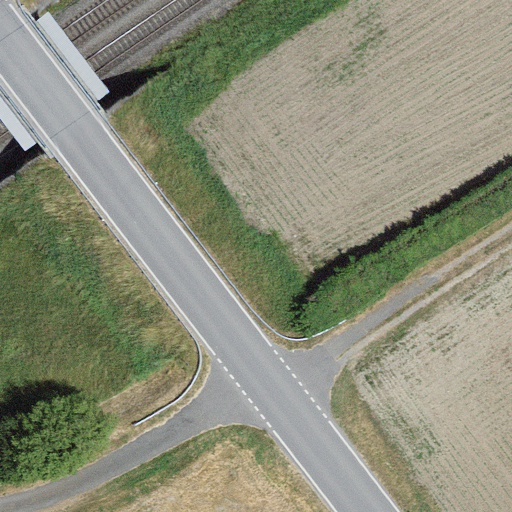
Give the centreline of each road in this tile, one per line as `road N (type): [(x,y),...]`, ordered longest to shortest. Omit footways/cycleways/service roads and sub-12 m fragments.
road 1 (tertiary): [(366,511),(0,34)]
road 2 (track): [(511,233),(271,390),(62,492),(2,511)]
